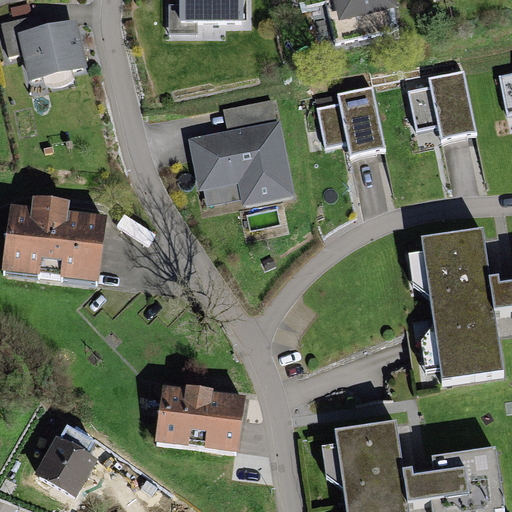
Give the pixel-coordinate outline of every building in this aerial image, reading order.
[(252,0),(176,0),(177,26),(253,24),(252,0)] [(405,0),(343,0),(349,23),(408,8),(405,0)] [(96,67),(85,23),(50,32),(45,15),(3,25),(12,60),(28,56),(35,83),(96,67)] [(463,72),(430,78),(432,89),(410,94),(417,129),(440,124),(442,137),(475,130),(463,72)] [(511,74),(502,77),(508,112),(511,110),(511,74)] [(372,88),(339,95),(341,105),(318,109),(326,147),(349,142),(351,152),(384,146),(372,88)] [(288,122),(191,141),(202,195),(246,186),(250,209),(303,199),(288,122)] [(13,210),(6,276),(106,287),(113,221),(13,210)] [(500,231),(439,238),(457,383),(511,376),(511,271),(505,273),(500,231)] [(169,390),(161,444),(243,456),(251,401),(169,390)] [(410,426),(352,435),(364,511),(511,511),(511,451),(417,466),(410,426)] [(61,441),(57,439),(38,474),(75,494),(95,459),(83,453),(90,440),(68,428),(61,441)]
